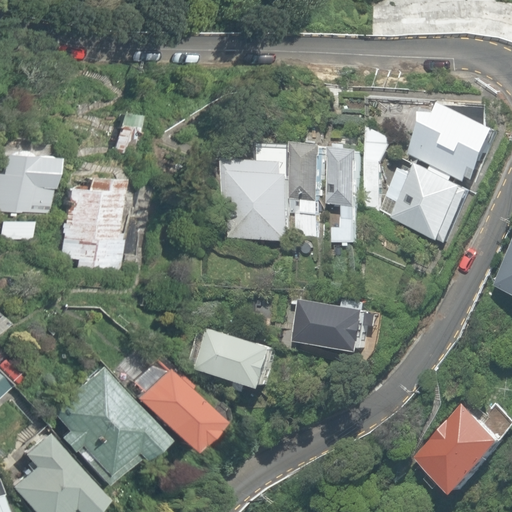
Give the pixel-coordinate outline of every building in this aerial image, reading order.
[(479,184),(511,132),(511,131),(490,122),(491,119),(453,101),(432,114),(414,156),(479,184)] [(110,155),(130,159),(136,130),(139,116),(120,112),(117,126),(116,126),(110,155)] [(220,238),(294,245),(294,238),(320,241),(329,145),(297,142),(293,176),(286,175),(288,164),(228,158),(220,238)] [(379,213),(383,161),(366,160),(366,150),(337,148),(333,205),(345,206),(343,228),(335,227),(334,240),(357,242),(359,212),(379,213)] [(0,209),(47,211),(48,190),(51,190),(52,153),(0,150),(0,209)] [(381,211),(448,244),(474,191),(420,164),(415,174),(402,168),(381,211)] [(76,266),(119,269),(121,238),(120,238),(121,232),(116,232),(120,177),(83,175),(82,188),(65,187),(60,257),(76,258),(76,266)] [(34,221),(0,219),(0,222),(0,240),(32,242),(34,221)] [(511,250),(497,287),(511,293),(511,250)] [(298,341),(367,352),(374,310),(305,299),(298,341)] [(193,367),(270,390),(282,348),(213,328),(212,331),(204,329),(193,367)] [(128,395),(182,445),(210,415),(179,385),(184,379),(154,351),(125,381),(134,389),(128,395)] [(56,435),(101,485),(133,456),(135,458),(160,436),(95,365),(46,409),(63,429),(56,435)] [(0,390),(9,383),(0,373),(0,390)] [(415,456),(460,495),(508,439),(463,401),(415,456)] [(7,485),(31,511),(87,511),(104,498),(45,431),(20,453),(30,465),(7,485)]
